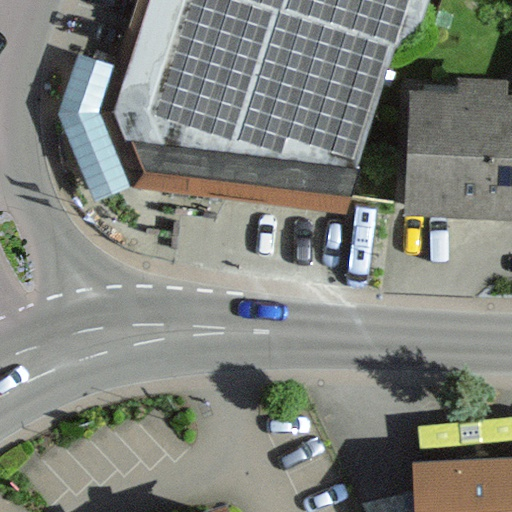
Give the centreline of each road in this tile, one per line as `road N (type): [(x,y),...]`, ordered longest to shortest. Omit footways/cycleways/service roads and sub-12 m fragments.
road 1 (secondary): [(511,342),(208,328),(131,334),(56,352)]
road 2 (secondary): [(0,206),(56,352)]
